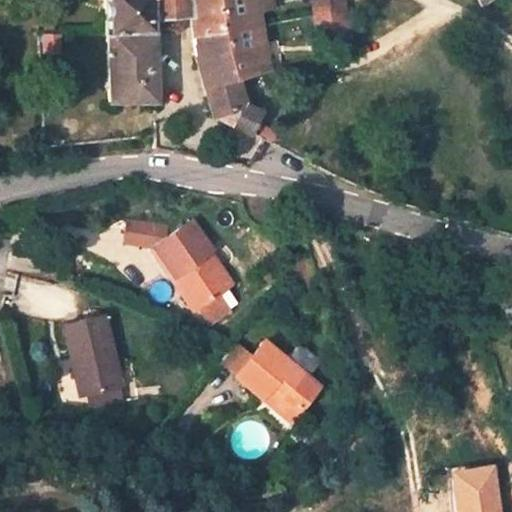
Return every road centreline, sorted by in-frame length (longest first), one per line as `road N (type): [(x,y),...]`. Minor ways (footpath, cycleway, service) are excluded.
road 1 (track): [(0,429),(79,428),(136,442),(202,488),(259,496),(307,480),(345,444),(361,403),(361,344),(299,193)]
road 2 (unclassified): [(0,193),(99,166),(177,166),(511,252)]
road 3 (track): [(140,511),(105,483),(55,476),(0,490)]
